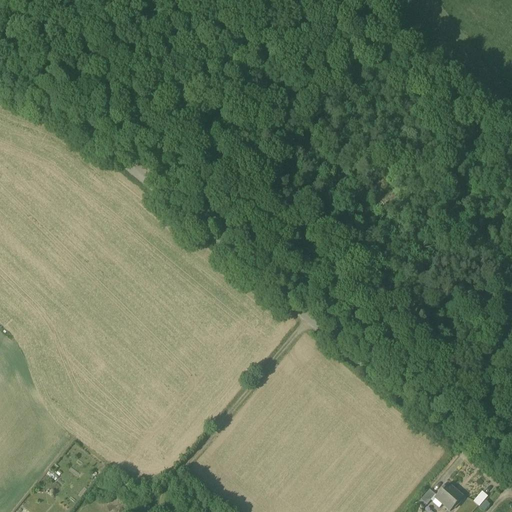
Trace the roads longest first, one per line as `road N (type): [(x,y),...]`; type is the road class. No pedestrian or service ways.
road 1 (unclassified): [(0,57),(142,173),(511,504)]
road 2 (track): [(306,322),(165,490),(160,502),(170,511)]
